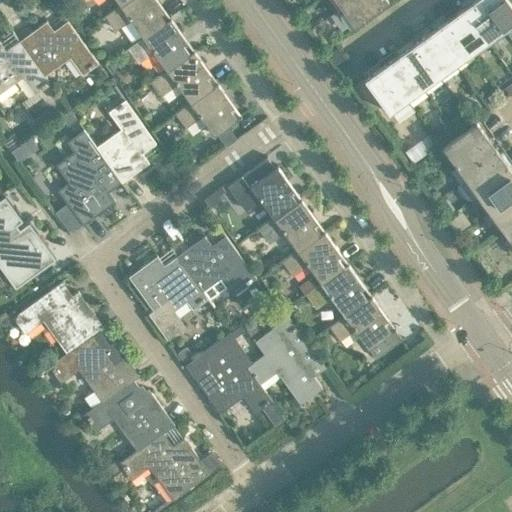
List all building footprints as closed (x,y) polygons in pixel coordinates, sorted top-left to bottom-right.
[(156,0),(125,0),(119,4),(104,16),(114,29),(130,18),(143,36),(169,17),(156,0)] [(348,0),(342,5),(355,22),(384,0),(348,0)] [(503,27),(484,0),(469,0),(463,5),(487,38),(503,27)] [(511,3),(509,0),(484,0),(503,27),(511,20),(511,3)] [(463,5),(447,17),(471,50),(487,38),(463,5)] [(167,68),(193,49),(169,17),(143,36),(127,47),(138,62),(154,50),(167,68)] [(447,17),(431,28),(455,62),(471,50),(447,17)] [(70,57),(82,73),(96,62),(67,22),(53,32),(45,21),(18,41),(19,43),(43,76),(70,57)] [(439,74),(455,62),(431,28),(414,40),(439,74)] [(422,85),(439,74),(414,40),(398,52),(422,85)] [(34,93),(49,83),(43,76),(19,43),(6,52),(0,43),(0,93),(23,77),(34,93)] [(190,100),(216,82),(193,49),(167,68),(151,80),(161,94),(177,82),(190,100)] [(406,97),(422,85),(398,52),(382,64),(406,97)] [(389,109),(406,97),(382,64),(365,76),(389,109)] [(190,100),(175,112),(185,126),(201,115),(215,134),(241,115),(216,82),(190,100)] [(505,98),(498,88),(488,96),(495,106),(505,98)] [(122,127),(95,147),(120,182),(120,183),(149,163),(141,152),(154,142),(125,101),(110,111),(122,127)] [(471,113),(475,118),(485,111),(481,106),(471,113)] [(77,119),(70,109),(61,116),(67,125),(77,119)] [(449,120),(456,128),(467,120),(461,112),(449,120)] [(476,119),(473,121),(442,143),(455,160),(488,136),(476,119)] [(237,138),(229,127),(219,135),(226,145),(237,138)] [(107,191),(120,182),(95,147),(83,130),(68,142),(75,150),(57,164),(69,181),(57,189),(83,224),(114,201),(107,191)] [(500,152),(488,136),(455,160),(467,177),(500,152)] [(31,137),(12,150),(19,160),(38,147),(31,137)] [(423,154),(416,144),(405,152),(413,162),(423,154)] [(467,177),(478,193),(511,169),(500,152),(467,177)] [(274,218),(301,198),(277,165),(236,195),(246,209),(260,199),(274,218)] [(511,193),(511,169),(478,193),(490,209),(511,193)] [(511,217),(511,193),(490,209),(502,225),(511,217)] [(274,218),(260,228),(269,242),(284,231),(297,250),(325,230),(301,198),(274,218)] [(7,217),(0,206),(0,257),(19,284),(55,258),(29,222),(18,231),(7,217)] [(511,217),(502,225),(511,239),(511,217)] [(297,250),(283,261),(293,274),(307,264),(321,283),(349,262),(325,230),(297,250)] [(228,271),(240,288),(255,277),(225,236),(211,246),(204,236),(177,256),(177,257),(202,290),(228,271)] [(207,297),(202,290),(177,257),(164,267),(156,256),(129,276),(153,309),(148,312),(167,338),(185,324),(174,309),(187,299),(193,308),(207,297)] [(345,315),(372,295),(349,262),(321,283),(307,293),(316,306),(331,296),(345,315)] [(26,331),(43,318),(68,352),(91,334),(104,326),(79,290),(73,294),(63,280),(15,315),(26,331)] [(376,358),(404,338),(372,295),(345,315),(330,326),(340,339),(354,329),(376,358)] [(0,313),(0,319),(8,314),(5,310),(0,313)] [(325,367),(307,342),(287,316),(275,325),(276,326),(255,341),(264,353),(252,363),(247,367),(259,383),(260,382),(277,371),(301,403),(323,387),(313,375),(325,367)] [(252,363),(230,332),(200,354),(213,371),(199,381),(221,412),(244,395),(257,411),(273,400),(260,382),(259,383),(247,367),(252,363)] [(61,380),(79,367),(103,400),(133,378),(139,374),(125,355),(110,365),(96,345),(98,343),(91,334),(68,352),(50,364),(61,380)] [(34,369),(38,373),(47,366),(44,362),(34,369)] [(114,416),(127,434),(138,449),(162,432),(174,423),(160,404),(148,387),(143,391),(133,378),(103,400),(85,413),(96,428),(114,416)] [(264,407),(275,422),(283,416),(272,401),(264,407)] [(70,417),(73,421),(82,415),(79,411),(70,417)] [(173,498),(209,471),(184,437),(172,446),(162,432),(138,449),(120,462),(131,477),(149,464),(173,498)] [(105,466),(108,470),(117,464),(114,459),(105,466)]
